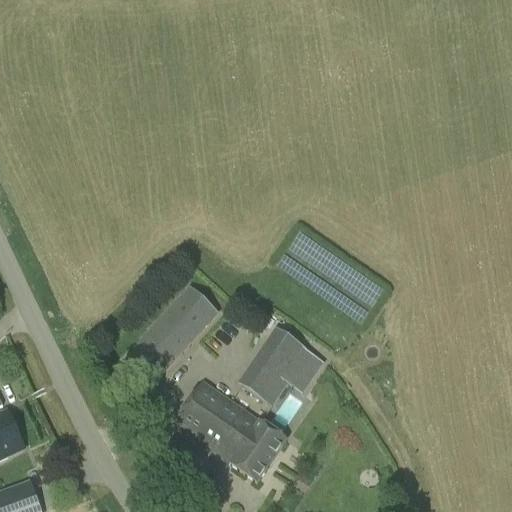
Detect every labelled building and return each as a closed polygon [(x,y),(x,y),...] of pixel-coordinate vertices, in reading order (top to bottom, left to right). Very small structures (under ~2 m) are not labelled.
[(183,300),(128,359),(155,383),(210,324),(183,300)] [(275,332),(237,387),(272,411),(310,356),(275,332)] [(259,426),(203,385),(174,424),(214,453),(213,454),(256,485),(286,445),(259,426)] [(9,421),(8,421),(0,405),(0,463),(9,460),(10,455),(8,452),(21,446),(9,421)] [(40,511),(30,483),(0,494),(0,511),(40,511)]
